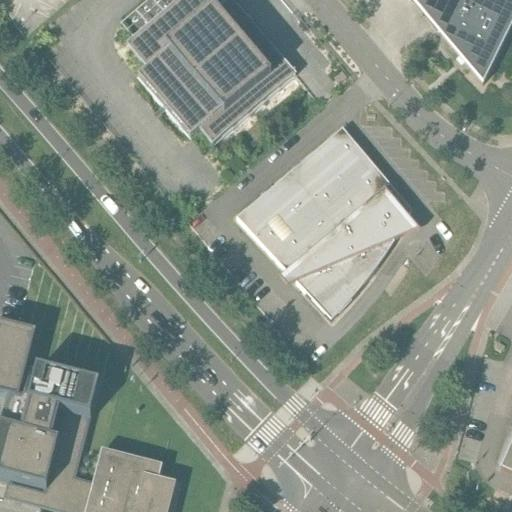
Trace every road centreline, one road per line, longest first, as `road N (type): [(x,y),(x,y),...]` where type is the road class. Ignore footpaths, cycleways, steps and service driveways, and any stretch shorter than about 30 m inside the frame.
road 1 (secondary): [(345,456),(0,79)]
road 2 (secondary): [(0,137),(177,342),(322,488)]
road 3 (unclassified): [(511,177),(438,127),(326,0)]
road 4 (unclassified): [(377,482),(489,274)]
road 5 (unclassified): [(489,274),(345,456)]
